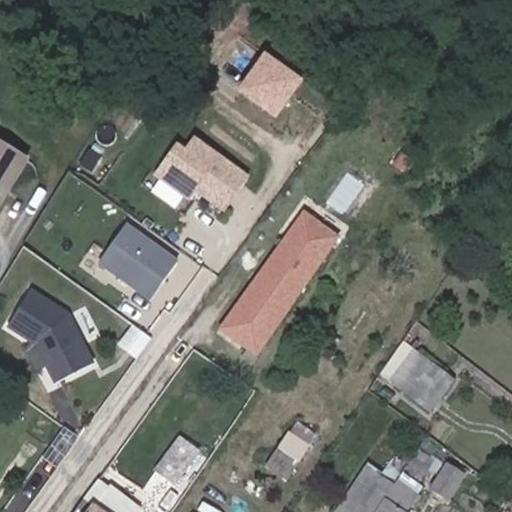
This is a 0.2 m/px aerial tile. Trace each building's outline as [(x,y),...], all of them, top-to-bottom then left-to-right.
[(302,81),(263,54),(236,93),(276,120),(302,81)] [(5,185),(23,155),(0,141),(0,194),(0,189),(3,184),(5,185)] [(226,214),(248,182),(193,144),(187,152),(175,144),(152,177),(191,203),(198,194),(226,214)] [(216,334),(252,359),(332,241),(296,217),(216,334)] [(172,260),(121,225),(95,263),(146,298),(172,260)] [(65,313),(28,290),(6,326),(33,342),(52,380),(89,361),(65,313)] [(403,345),(382,377),(431,414),(455,383),(403,345)] [(212,384),(194,371),(159,417),(178,431),(212,384)] [(288,479),(314,432),(292,420),(265,466),(288,479)] [(199,454),(180,439),(156,471),(176,486),(199,454)] [(447,500),(464,474),(444,461),(427,487),(447,500)] [(377,511),(394,486),(378,476),(365,496),(354,511),(377,511)] [(406,511),(417,497),(397,483),(394,486),(377,511),(406,511)] [(354,511),(365,496),(353,488),(337,511),(354,511)] [(221,511),(204,499),(195,511),(221,511)] [(98,511),(84,502),(76,511),(98,511)]
